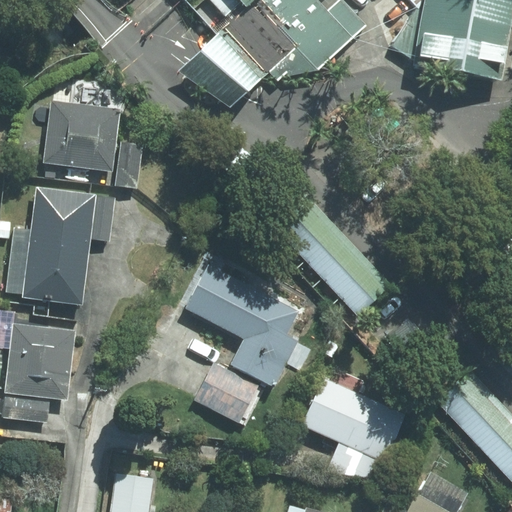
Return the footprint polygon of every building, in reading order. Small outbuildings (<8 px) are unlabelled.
[(332,46),(287,0),(209,0),(189,20),(271,105),(332,46)] [(504,8),(440,0),(417,0),(407,83),(494,93),(504,8)] [(121,110),(54,102),(46,163),(114,171),(121,110)] [(143,145),(122,142),(116,185),(138,188),(143,145)] [(84,303),(96,196),(39,189),(34,229),(17,227),(9,295),(84,303)] [(116,199),(99,197),(93,240),(110,242),(116,199)] [(377,298),(317,233),(284,262),(345,328),(377,298)] [(299,312),(211,266),(188,308),(246,339),(233,364),(272,385),(296,340),(287,335),(299,312)] [(76,332),(15,325),(7,392),(68,399),(76,332)] [(197,400),(241,423),(259,387),(215,364),(197,400)] [(410,411),(323,375),(302,426),(340,442),(328,472),(376,478),(384,461),(389,463),(410,411)] [(511,431),(473,389),(437,421),(511,501),(511,431)] [(17,419),(48,422),(50,405),(18,402),(17,419)] [(150,511),(155,478),(114,472),(108,511),(150,511)] [(0,494),(0,511),(10,511),(11,495),(0,494)] [(448,511),(418,495),(408,511),(448,511)]
